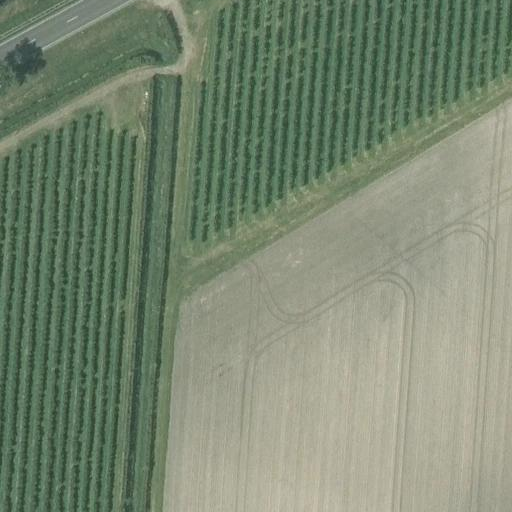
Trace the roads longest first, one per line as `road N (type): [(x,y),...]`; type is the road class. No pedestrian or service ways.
road 1 (unknown): [(169,0),(174,79),(128,70),(0,138)]
road 2 (primary): [(0,64),(117,0)]
